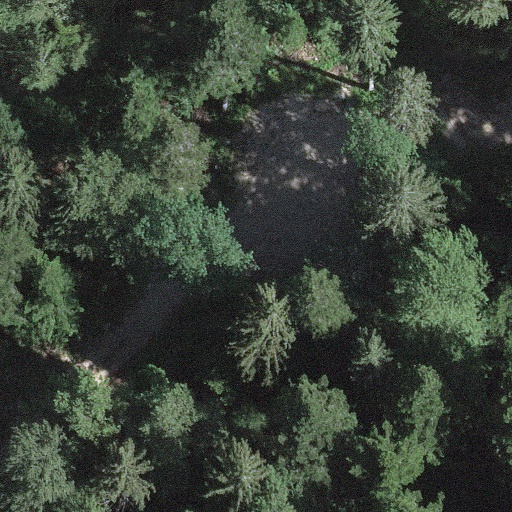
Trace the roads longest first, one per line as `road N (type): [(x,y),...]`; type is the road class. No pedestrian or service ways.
road 1 (track): [(511,135),(383,125),(299,156),(0,473)]
road 2 (track): [(283,0),(109,11),(0,75)]
